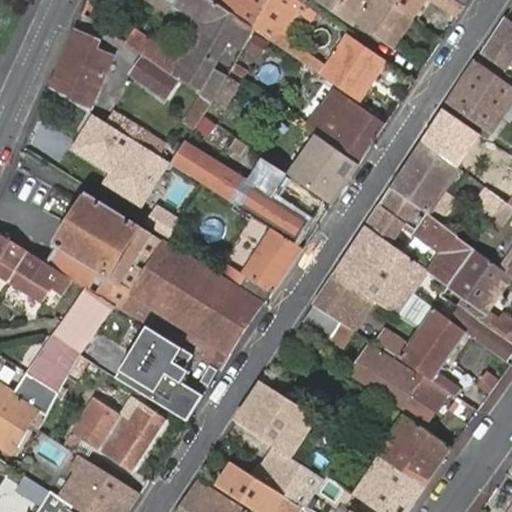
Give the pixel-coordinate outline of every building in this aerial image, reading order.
[(213,1),(211,0),(162,0),(170,5),(172,2),(204,23),(194,37),(201,42),(186,66),(173,58),(137,32),(129,46),(145,58),(181,83),(204,99),(211,103),(226,79),(214,69),(230,39),(244,48),(253,29),(251,27),(213,1)] [(162,0),(148,0),(167,13),(171,6),(162,0)] [(214,0),(213,1),(251,27),(268,0),(214,0)] [(268,0),(251,27),(253,29),(267,38),(283,49),(287,42),(291,34),(309,8),(297,0),(268,0)] [(297,0),(309,8),(311,9),(316,0),(318,0),(353,24),(357,18),(389,37),(392,32),(404,12),(386,0),(297,0)] [(386,0),(404,12),(413,18),(413,19),(425,0),(433,0),(458,16),(465,5),(456,0),(386,0)] [(392,32),(389,37),(397,42),(413,18),(404,12),(392,32)] [(481,53),(506,69),(508,69),(511,63),(511,19),(506,16),(481,53)] [(253,29),(244,48),(242,50),(256,59),(267,38),(253,29)] [(100,42),(76,31),(52,87),(87,110),(88,111),(111,57),(97,48),(100,42)] [(283,49),(310,68),(359,103),(371,86),(366,83),(370,77),(375,80),(387,61),(350,35),(328,69),(287,42),(283,49)] [(181,83),(145,58),(131,78),(168,104),(181,83)] [(511,85),(477,61),(450,101),(492,132),(511,100),(511,85)] [(366,83),(371,86),(375,80),(370,77),(366,83)] [(331,112),(374,142),(385,126),(333,92),(324,107),(331,112)] [(186,126),(194,132),(198,127),(205,117),(212,105),(211,103),(204,99),(186,126)] [(331,112),(324,107),(309,128),(316,134),(331,112)] [(117,129),(135,140),(140,144),(148,133),(115,112),(108,123),(117,129)] [(318,135),(360,164),(374,142),(331,112),(316,134),(318,135)] [(108,123),(97,116),(96,117),(78,147),(98,161),(99,159),(116,171),(135,141),(135,140),(117,129),(108,123)] [(205,117),(198,127),(210,134),(216,125),(205,117)] [(166,148),(148,133),(140,144),(161,157),(166,148)] [(291,176),(332,206),(360,164),(318,135),(291,176)] [(241,155),(248,146),(236,138),(230,147),(241,155)] [(423,141),(393,186),(437,219),(453,197),(445,191),(459,168),(423,141)] [(183,167),(244,206),(256,187),(255,187),(195,149),(186,144),(174,161),(183,167)] [(488,189),(505,201),(507,203),(511,196),(511,154),(503,166),(508,170),(500,182),(485,174),(479,183),(488,189)] [(366,227),(387,240),(401,219),(446,253),(433,275),(449,286),(476,248),(437,219),(393,186),(366,227)] [(256,187),(244,206),(298,240),(309,222),(256,187)] [(477,204),(494,217),(505,201),(488,189),(477,204)] [(115,306),(128,314),(138,292),(123,283),(153,235),(89,194),(57,245),(59,247),(53,267),(89,289),(115,306)] [(374,298),(420,329),(433,308),(413,294),(428,272),(387,240),(366,227),(336,272),(374,298)] [(261,302),(266,305),(304,248),(304,247),(274,229),(274,230),(246,272),(248,274),(239,289),(261,302)] [(0,234),(0,277),(37,300),(45,288),(53,267),(0,234)] [(196,356),(221,372),(261,302),(239,289),(169,244),(138,292),(128,314),(137,320),(149,327),(196,356)] [(476,248),(449,286),(464,297),(484,311),(511,273),(476,248)] [(353,331),(354,332),(374,298),(336,272),(314,305),(353,331)] [(115,306),(89,289),(31,377),(60,394),(80,356),(115,306)] [(476,319),(511,342),(511,328),(505,324),(504,323),(503,325),(484,311),(464,297),(459,307),(476,319)] [(303,322),(327,337),(331,331),(346,341),(353,331),(314,305),(303,322)] [(433,308),(420,329),(398,361),(415,371),(432,382),(438,374),(467,332),(433,308)] [(511,342),(476,319),(467,332),(508,363),(511,357),(511,342)] [(189,422),(204,395),(185,384),(192,372),(188,370),(196,356),(149,327),(119,380),(189,422)] [(406,344),(384,330),(377,343),(398,355),(406,344)] [(375,350),(358,375),(427,420),(445,391),(432,382),(415,371),(413,375),(375,350)] [(80,391),(92,369),(80,362),(68,385),(80,391)] [(478,385),(491,393),(499,382),(500,382),(485,373),(478,385)] [(445,391),(455,397),(461,390),(438,374),(432,382),(445,391)] [(31,377),(27,375),(14,397),(40,412),(47,416),(60,394),(31,377)] [(316,417),(263,383),(236,423),(278,451),(289,458),(316,417)] [(0,446),(16,455),(40,412),(14,397),(0,387),(0,446)] [(74,432),(95,445),(134,470),(166,422),(133,400),(121,419),(95,403),(74,432)] [(319,416),(342,431),(352,418),(327,402),(319,416)] [(380,457),(425,487),(451,448),(402,417),(399,421),(408,427),(390,454),(381,449),(377,456),(380,457)] [(399,421),(381,449),(390,454),(408,427),(399,421)] [(86,459),(95,445),(74,432),(66,444),(86,459)] [(294,504),(312,474),(289,458),(278,451),(260,479),(270,485),(267,487),(294,504)] [(128,511),(141,494),(82,456),(72,471),(76,473),(61,498),(82,511),(128,511)] [(353,496),(378,511),(407,511),(425,487),(380,457),(353,496)] [(36,469),(27,463),(21,473),(30,479),(36,469)] [(256,511),(303,511),(306,508),(301,506),(299,507),(294,504),(267,487),(270,485),(260,479),(237,464),(220,489),(256,511)] [(242,511),(199,485),(180,511),(242,511)] [(53,493),(40,511),(82,511),(61,498),(53,493)]
